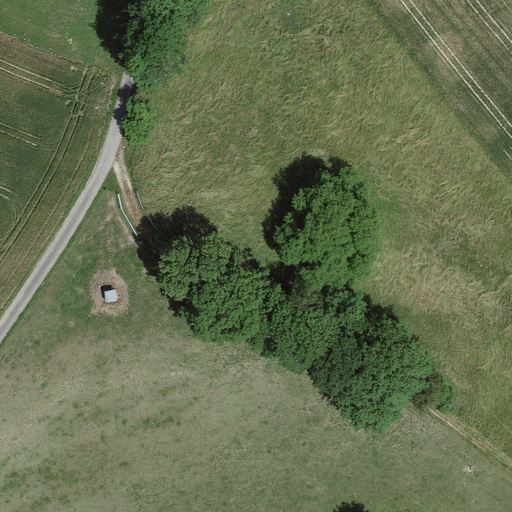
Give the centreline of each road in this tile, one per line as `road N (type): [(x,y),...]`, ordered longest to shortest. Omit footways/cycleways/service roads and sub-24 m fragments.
road 1 (track): [(78,227),(181,258),(381,365),(475,454),(454,511)]
road 2 (unclassified): [(142,0),(116,142),(78,227),(0,340)]
road 3 (track): [(116,142),(139,196),(181,258)]
